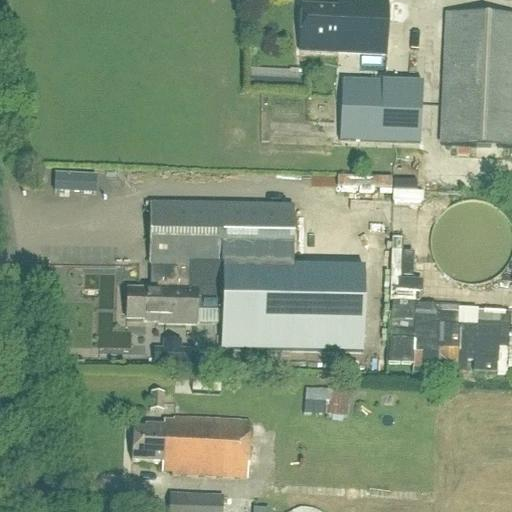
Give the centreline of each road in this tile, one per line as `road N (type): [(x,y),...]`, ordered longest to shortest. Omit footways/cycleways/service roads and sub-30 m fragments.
road 1 (tertiary): [(40,511),(0,234)]
road 2 (unknown): [(1,243),(127,233)]
